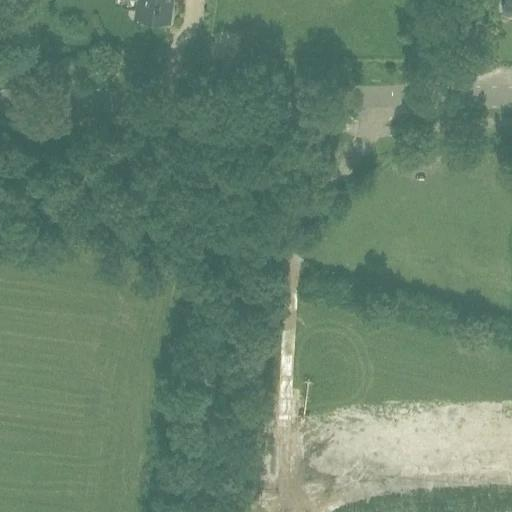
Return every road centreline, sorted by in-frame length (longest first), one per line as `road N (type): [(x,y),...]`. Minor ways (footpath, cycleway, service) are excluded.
road 1 (unclassified): [(197,511),(229,313),(268,250),(363,144),(372,98)]
road 2 (tertiary): [(372,98),(0,102)]
road 3 (tertiary): [(511,99),(372,98)]
